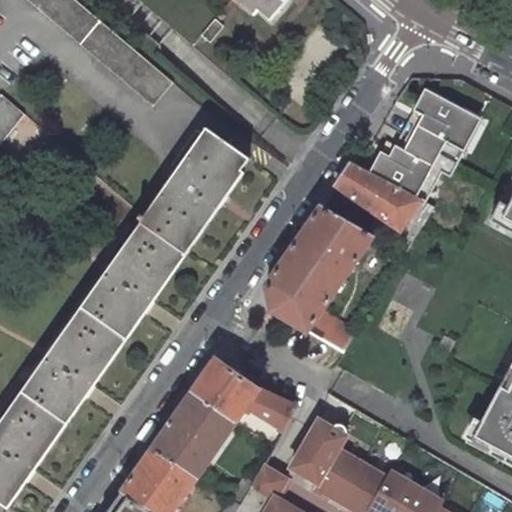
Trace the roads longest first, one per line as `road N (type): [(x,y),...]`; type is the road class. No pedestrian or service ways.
road 1 (residential): [(217,311),(425,11)]
road 2 (residential): [(217,311),(511,493)]
road 3 (residential): [(75,511),(217,311)]
road 4 (unknown): [(301,149),(169,38)]
road 5 (unknown): [(328,380),(280,467),(336,511)]
